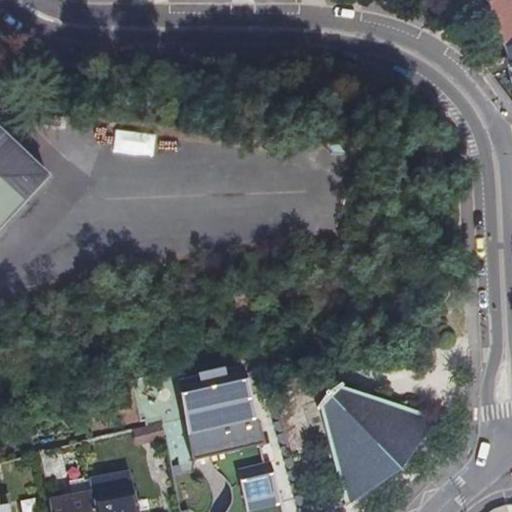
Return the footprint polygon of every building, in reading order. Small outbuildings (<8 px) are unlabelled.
[(511,0),(487,0),(508,57),(511,56),(509,39),(511,37),(511,0)] [(0,93),(0,231),(48,181),(3,139),(24,117),(0,93)] [(434,323),(427,321),(412,337),(411,346),(430,349),(437,341),(434,323)] [(267,446),(244,366),(178,382),(194,463),(214,458),(216,465),(219,469),(226,475),(232,481),(234,486),(236,492),(237,498),(237,501),(236,506),(234,509),(232,511),(285,511),(271,463),(264,464),(261,447),(267,446)] [(334,380),(331,371),(273,385),(273,387),(275,395),(307,387),(334,380)] [(342,385),(336,387),(334,380),(307,387),(322,444),(331,441),(348,504),(345,507),(348,510),(353,505),(351,503),(391,463),(433,422),(435,424),(440,418),(437,415),(435,418),(344,389),(345,386),(342,385)] [(275,395),(273,387),(266,390),(273,415),(275,414),(276,419),(274,419),(277,427),(278,427),(280,431),(278,431),(280,440),(282,439),(283,443),(281,444),(283,452),(285,452),(287,455),(285,456),(287,464),(289,464),(290,468),(288,468),(290,477),(292,476),(293,480),(292,481),(294,489),(296,489),(297,492),(295,493),(297,501),(299,501),(300,505),(298,505),(300,511),(308,511),(292,452),(275,395)] [(307,387),(275,395),(292,452),(322,444),(307,387)] [(147,426),(150,441),(166,437),(163,422),(147,426)] [(137,429),(141,443),(150,441),(147,426),(137,429)] [(57,450),(39,450),(40,478),(58,477),(57,450)] [(95,502),(96,511),(138,511),(130,472),(90,479),(93,495),(95,502)] [(93,495),(51,502),(52,511),(96,511),(95,502),(93,495)]
